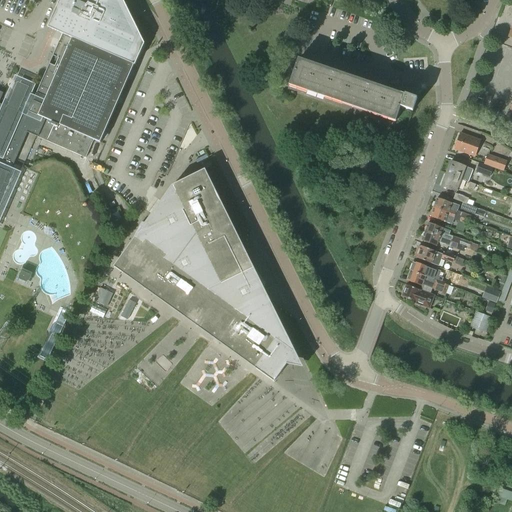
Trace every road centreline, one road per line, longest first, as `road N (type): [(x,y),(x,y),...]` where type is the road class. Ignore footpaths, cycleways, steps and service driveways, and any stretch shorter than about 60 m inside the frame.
road 1 (unclassified): [(353,371),(318,331),(153,0)]
road 2 (residential): [(383,300),(382,283),(447,113),(444,43)]
road 3 (secondary): [(176,511),(0,423)]
road 4 (unclassified): [(511,428),(353,371)]
road 5 (residential): [(511,361),(445,339),(383,300)]
